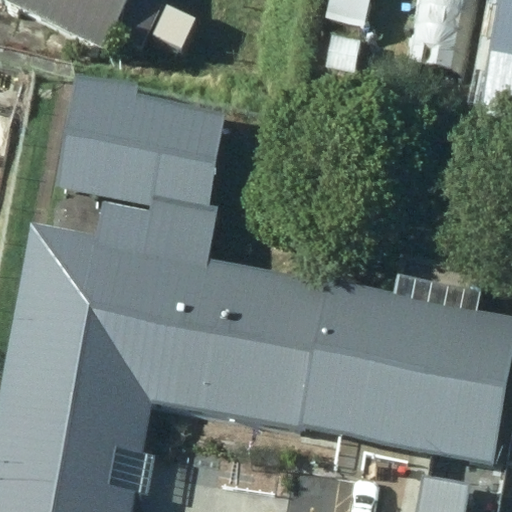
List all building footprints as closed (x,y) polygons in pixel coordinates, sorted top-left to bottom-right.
[(8,0),(103,47),(111,31),(138,45),(160,0),(8,0)] [(375,0),(328,0),(324,21),(369,31),(375,0)] [(511,115),(511,0),(493,0),(477,110),(511,115)] [(28,218),(0,372),(0,511),(136,511),(156,403),(495,464),(511,369),(511,310),(482,305),(489,265),(402,250),(395,290),(207,256),(216,204),(206,202),(223,106),(133,90),(135,81),(73,70),(52,183),(102,192),(95,231),(28,218)] [(472,511),(476,490),(422,482),(417,511),(472,511)]
